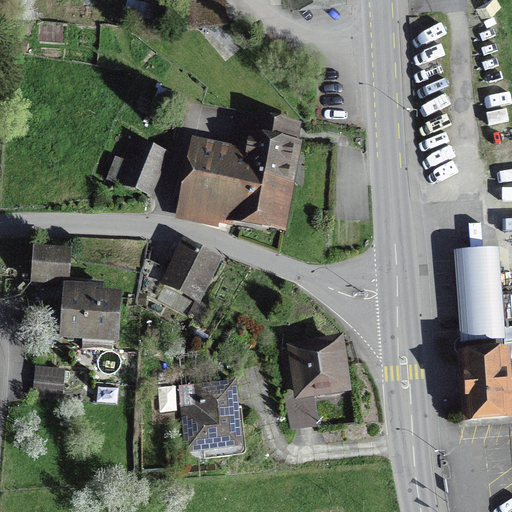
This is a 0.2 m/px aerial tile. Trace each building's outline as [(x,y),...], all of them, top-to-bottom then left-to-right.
[(190,0),(193,25),(221,23),(219,0),(190,0)] [(289,0),(292,24),(337,20),(335,0),(289,0)] [(245,164),(231,162),(232,152),(198,146),(192,178),(240,188),(242,176),(286,184),(296,127),(253,120),(245,164)] [(332,220),(335,145),(305,144),(302,219),(332,220)] [(162,157),(130,145),(124,161),(117,158),(109,179),(126,185),(127,181),(150,190),(162,157)] [(201,221),(219,224),(222,209),(280,221),(286,184),(242,176),(240,188),(192,178),(186,216),(201,221)] [(171,275),(166,283),(145,272),(142,290),(173,307),(177,297),(163,290),(167,284),(199,300),(218,264),(185,247),(175,266),(170,263),(166,271),(171,275)] [(71,256),(35,254),(33,282),(69,284),(71,256)] [(468,419),(508,416),(497,257),(457,260),(462,338),(455,342),(453,348),(457,356),(463,358),(468,419)] [(84,338),(84,333),(116,335),(119,299),(67,295),(64,337),(84,338)] [(253,346),(237,331),(227,341),(244,357),(253,346)] [(342,367),(357,365),(351,343),(282,354),(290,398),(345,389),(342,367)] [(64,372),(35,369),(32,399),(61,402),(64,372)] [(187,451),(201,450),(202,460),(229,458),(227,417),(235,417),(234,386),(184,389),(187,451)]
